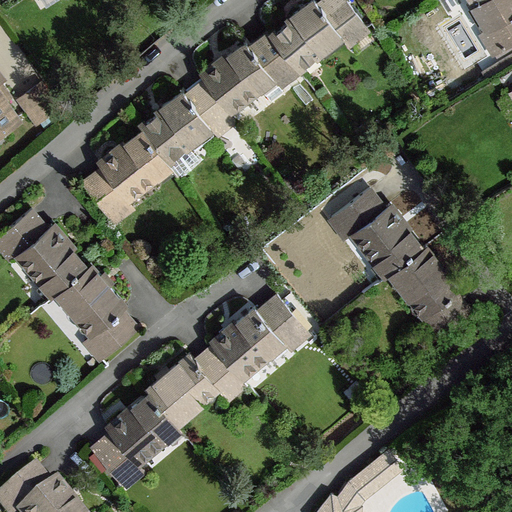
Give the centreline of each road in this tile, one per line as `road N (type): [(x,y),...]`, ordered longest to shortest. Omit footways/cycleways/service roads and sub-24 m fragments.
road 1 (residential): [(0,203),(255,0)]
road 2 (residential): [(283,511),(511,339)]
road 3 (unknown): [(509,342),(415,191)]
